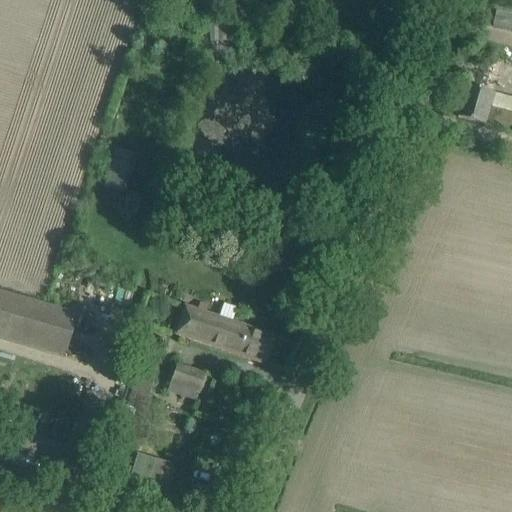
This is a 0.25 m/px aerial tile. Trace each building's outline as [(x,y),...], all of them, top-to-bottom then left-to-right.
[(466,86),(457,118),(511,133),(511,118),(488,111),(493,94),(488,93),(485,92),(482,91),(466,86)] [(114,150),(103,190),(125,197),(136,156),(114,150)] [(0,291),(0,337),(64,357),(77,314),(0,291)] [(264,365),(274,337),(185,307),(175,335),(264,365)] [(175,367),(166,391),(195,401),(204,377),(175,367)] [(131,429),(136,412),(142,415),(154,375),(136,371),(126,402),(115,399),(108,422),(131,429)] [(75,471),(97,406),(83,400),(65,446),(5,429),(0,442),(0,447),(12,451),(10,457),(17,459),(16,465),(27,468),(30,457),(75,471)] [(167,491),(174,464),(134,453),(127,481),(167,491)]
